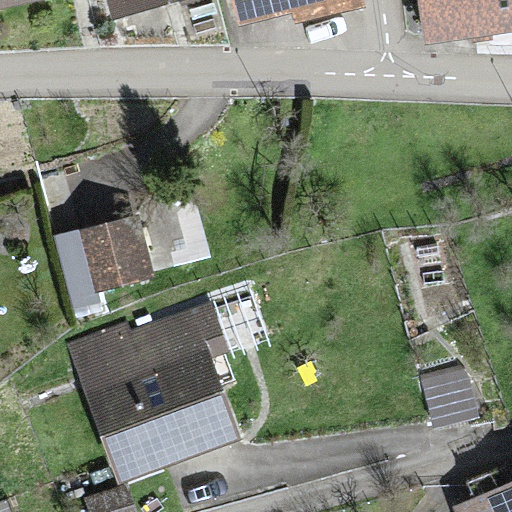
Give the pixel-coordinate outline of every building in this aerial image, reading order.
[(96,0),(104,23),(177,0),(96,0)] [(225,0),(236,34),(342,4),(340,0),(225,0)] [(511,0),(411,0),(414,39),(511,31),(511,0)] [(147,273),(133,220),(59,238),(76,304),(96,299),(93,286),(147,273)] [(74,351),(117,479),(221,444),(193,361),(212,355),(199,316),(124,342),(121,335),(74,351)] [(464,367),(424,377),(436,424),(475,414),(464,367)] [(511,511),(511,484),(447,511),(511,511)]
